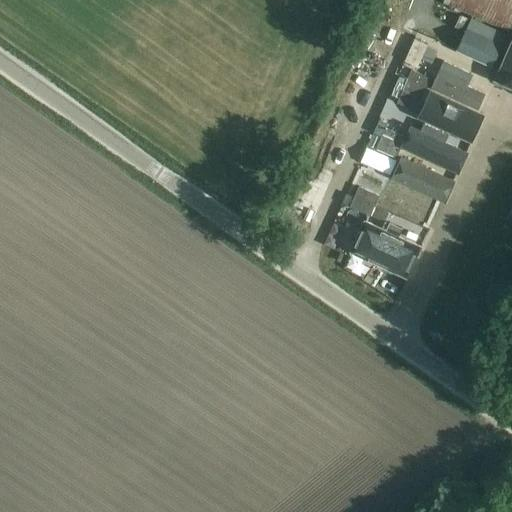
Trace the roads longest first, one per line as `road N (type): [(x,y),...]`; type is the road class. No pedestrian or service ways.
road 1 (unclassified): [(511,436),(0,67)]
road 2 (unknown): [(376,339),(476,129),(493,115),(511,115)]
